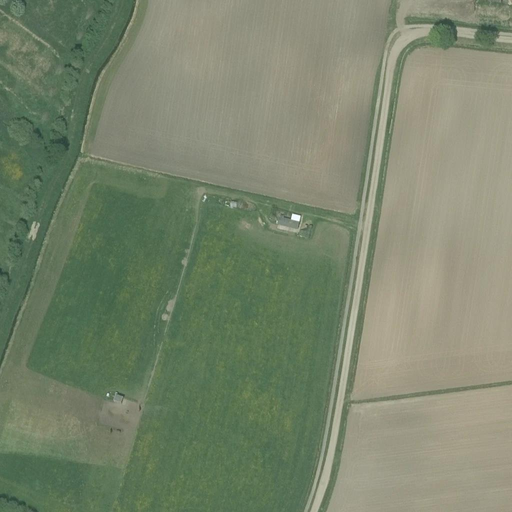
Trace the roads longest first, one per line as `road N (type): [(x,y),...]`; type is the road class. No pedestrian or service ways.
road 1 (track): [(313,511),(342,389),(395,51),(419,35),(511,42)]
road 2 (track): [(366,227),(206,192)]
